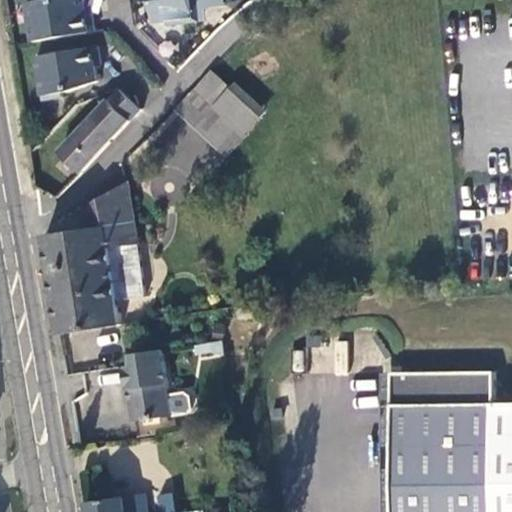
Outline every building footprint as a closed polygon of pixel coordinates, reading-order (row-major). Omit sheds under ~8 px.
[(52,0),(23,5),(29,45),(91,34),(88,15),(82,16),(79,0),(52,0)] [(145,0),(145,4),(148,3),(151,25),(164,23),(165,28),(197,24),(195,11),(193,0),(145,0)] [(221,0),(193,0),(195,11),(222,7),(221,0)] [(93,48),(32,59),(39,103),(59,100),(58,95),(67,93),(93,83),(91,68),(96,67),(93,48)] [(206,76),(171,113),(212,155),(229,138),(209,114),(226,97),(206,76)] [(229,138),(212,155),(218,163),(260,121),(232,91),(226,97),(209,114),(229,138)] [(95,118),(116,137),(138,112),(120,95),(95,118)] [(59,152),(80,174),(116,137),(95,118),(59,152)] [(174,147),(170,168),(191,172),(195,150),(174,147)] [(44,238),(60,336),(122,328),(117,303),(145,301),(126,188),(101,203),(81,214),(82,233),(44,238)] [(221,340),(193,344),(195,357),(223,353),(221,340)] [(163,355),(132,359),(131,371),(126,372),(129,395),(133,394),(134,405),(130,406),(133,427),(173,421),(163,355)] [(405,374),(388,374),(389,431),(391,511),(511,511),(511,402),(491,403),(490,371),(405,374)] [(143,511),(141,499),(87,507),(88,511),(143,511)]
